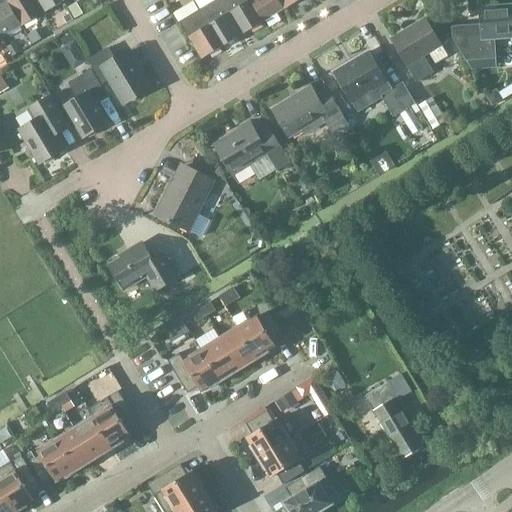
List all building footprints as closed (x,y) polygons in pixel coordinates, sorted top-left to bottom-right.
[(0,0),(0,36),(1,38),(22,26),(6,0),(0,0)] [(43,13),(34,0),(6,0),(22,26),(43,13)] [(34,0),(43,13),(64,1),(63,0),(34,0)] [(192,0),(186,0),(170,10),(175,19),(196,6),(192,0)] [(222,47),(243,34),(222,0),(215,0),(200,10),(222,47)] [(222,0),(243,34),(264,22),(250,0),(222,0)] [(250,0),(264,22),(284,10),(278,0),(250,0)] [(278,0),(284,10),(300,0),(278,0)] [(511,5),(480,8),(481,25),(452,27),(452,38),(466,60),(496,58),(494,39),(511,37),(511,5)] [(165,45),(179,37),(163,8),(149,15),(165,45)] [(201,59),(222,47),(200,10),(179,22),(201,59)] [(425,18),(391,39),(407,66),(408,66),(417,81),(433,72),(423,57),(429,53),(436,63),(447,56),(441,46),(442,46),(425,18)] [(73,66),(83,61),(69,33),(58,38),(73,66)] [(88,60),(102,84),(111,79),(125,103),(149,89),(140,73),(142,72),(129,52),(114,61),(107,49),(88,60)] [(369,52),(334,73),(358,113),(383,98),(394,116),(413,105),(416,103),(404,82),(392,89),(388,82),(387,83),(369,52)] [(78,98),(64,107),(83,138),(86,137),(90,138),(97,134),(98,129),(108,123),(92,97),(103,90),(91,70),(69,83),(78,98)] [(310,87),(273,110),(289,137),(302,130),(305,135),(326,122),(336,140),(353,129),(329,89),(316,96),(310,87)] [(34,121),(19,130),(39,164),(65,149),(53,128),(64,121),(50,97),(27,110),(34,121)] [(419,106),(433,130),(446,122),(432,98),(419,106)] [(250,124),(238,131),(240,133),(216,148),(232,175),(250,164),(260,180),(277,169),(278,170),(290,163),(269,128),(258,136),(250,124)] [(370,161),(379,176),(395,166),(386,151),(370,161)] [(0,185),(9,181),(0,164),(0,185)] [(166,195),(157,215),(189,231),(214,181),(185,166),(170,197),(166,195)] [(183,288),(177,277),(163,254),(153,260),(143,243),(129,251),(130,253),(109,266),(124,290),(145,276),(154,291),(165,285),(171,295),(183,288)] [(210,302),(192,314),(197,322),(216,311),(210,302)] [(238,328),(256,358),(258,360),(268,353),(267,352),(276,346),(273,341),(283,334),(270,313),(259,320),(258,316),(238,328)] [(239,369),(256,358),(238,328),(220,339),(239,369)] [(221,380),(239,369),(220,339),(202,350),(221,380)] [(222,382),(221,380),(202,350),(184,362),(179,354),(167,361),(188,393),(198,387),(201,392),(210,387),(211,389),(222,382)] [(313,378),(296,388),(303,398),(310,394),(324,417),(334,411),(313,378)] [(428,445),(397,394),(389,382),(367,394),(376,408),(374,409),(403,459),(428,445)] [(303,399),(303,398),(296,388),(274,402),(280,412),(283,411),(285,414),(300,405),(298,402),(303,399)] [(65,392),(47,403),(52,412),(71,401),(65,392)] [(93,418),(111,449),(112,450),(123,443),(122,442),(131,436),(128,431),(138,425),(118,392),(107,398),(88,410),(93,418)] [(257,459),(289,439),(277,419),(273,421),(267,411),(245,424),(252,435),(246,438),(252,446),(250,447),(257,459)] [(94,459),(111,449),(93,418),(75,429),(94,459)] [(76,470),(94,459),(75,429),(57,440),(76,470)] [(289,439),(257,459),(264,470),(266,469),(271,478),(277,474),(283,485),(304,472),(298,461),(301,459),(289,439)] [(77,472),(76,470),(57,440),(38,452),(40,456),(29,462),(42,484),(53,477),(56,482),(65,477),(66,479),(77,472)] [(0,468),(0,489),(13,511),(19,511),(27,507),(26,506),(34,500),(31,495),(41,488),(21,456),(11,462),(10,462),(0,468)] [(187,475),(180,464),(147,485),(154,495),(153,495),(163,511),(172,511),(175,511),(174,510),(204,491),(197,480),(199,479),(194,472),(193,473),(192,471),(187,475)] [(287,507),(284,509),(286,511),(319,511),(331,504),(339,499),(329,482),(327,477),(326,477),(320,467),(285,488),(292,499),(284,503),(287,507)] [(13,511),(0,489),(0,511),(13,511)] [(204,491),(174,510),(175,511),(215,511),(217,511),(211,503),(204,491)]
